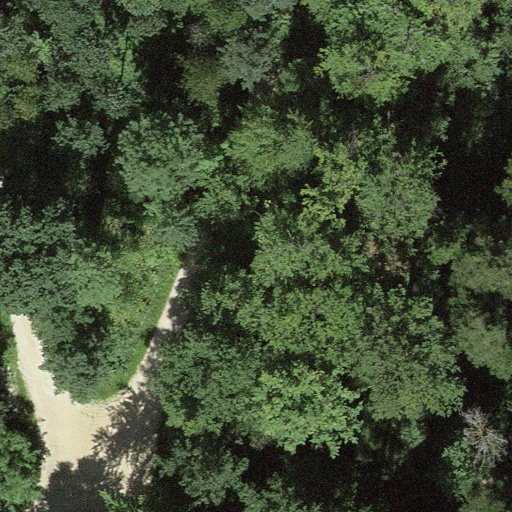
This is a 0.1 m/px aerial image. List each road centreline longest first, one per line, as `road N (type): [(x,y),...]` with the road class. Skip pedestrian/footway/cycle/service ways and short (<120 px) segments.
road 1 (track): [(300,0),(98,498)]
road 2 (track): [(0,246),(33,374),(98,498)]
